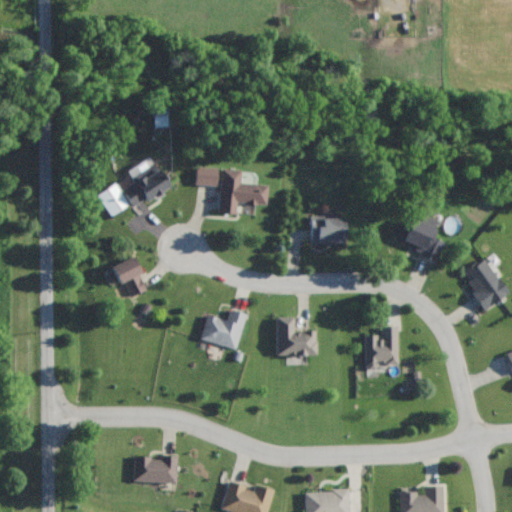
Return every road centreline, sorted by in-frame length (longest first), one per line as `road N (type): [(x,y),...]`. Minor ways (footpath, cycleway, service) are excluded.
road 1 (residential): [(44,0),(49,511)]
road 2 (residential): [(179,244),(238,275),(278,284),(374,282),(426,309),(451,346),(485,511)]
road 3 (residential): [(49,414),(171,414),(254,448),(298,454),(410,452),(511,433)]
